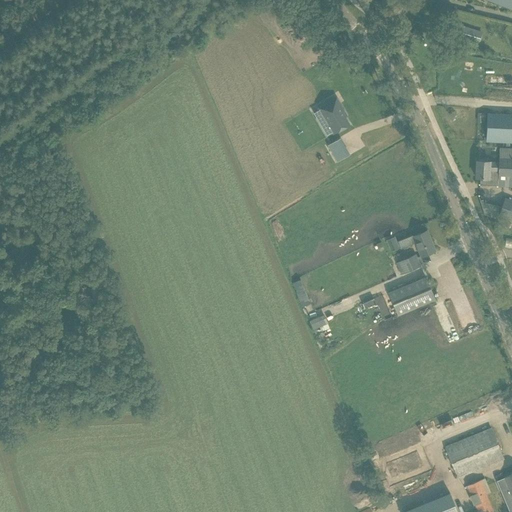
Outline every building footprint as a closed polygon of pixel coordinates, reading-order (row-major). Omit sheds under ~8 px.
[(511,0),(485,0),(511,10),(511,8),(511,0)] [(336,99),(319,109),(334,134),(349,125),(345,117),(343,113),(344,112),(336,99)] [(484,142),(511,142),(511,114),(487,114),(486,139),(485,139),(484,142)] [(338,141),(346,158),(367,148),(359,131),(338,141)] [(323,147),(320,149),(322,153),(326,151),(330,149),(328,145),(323,147)] [(497,182),(497,186),(511,186),(511,148),(499,148),(498,163),(490,162),(476,161),(476,178),(480,178),(479,185),(489,185),(489,181),(497,182)] [(498,216),(508,220),(511,221),(511,200),(505,198),(498,216)] [(400,249),(415,243),(421,257),(435,251),(427,231),(413,236),(413,235),(397,242),(400,249)] [(396,263),(401,274),(420,266),(415,255),(396,263)] [(425,277),(405,286),(414,308),(435,300),(425,277)] [(373,299),(362,303),(364,308),(375,304),(373,299)] [(447,341),(457,337),(454,327),(450,329),(445,312),(437,314),(447,341)] [(325,314),(310,321),(314,330),(329,323),(325,314)] [(445,447),(457,478),(503,459),(491,428),(445,447)] [(419,446),(381,461),(390,484),(428,469),(419,446)] [(484,478),(467,486),(471,495),(469,496),(473,506),(474,505),(476,509),(476,511),(493,511),(486,495),(490,493),(484,478)] [(456,511),(449,493),(402,511),(456,511)]
